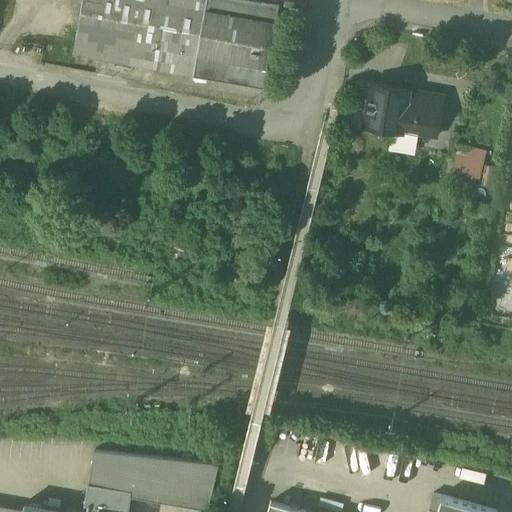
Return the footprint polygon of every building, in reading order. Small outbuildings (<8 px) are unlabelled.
[(208,0),(84,0),(75,56),(155,70),(156,70),(175,73),(175,74),(195,77),(206,11),(208,0)] [(280,7),(240,0),(208,0),(206,11),(277,24),(280,7)] [(277,24),(206,11),(198,57),(269,69),(277,24)] [(269,69),(198,57),(195,77),(266,90),(269,69)] [(442,96),(370,83),(362,125),(402,132),(403,129),(435,135),(442,96)] [(487,150),(460,144),(452,172),(479,179),(487,150)] [(130,511),(134,497),(213,508),(221,465),(95,452),(86,511),(85,511),(130,511)] [(439,511),(496,511),(444,497),(439,511)] [(85,511),(86,511),(27,502),(26,510),(25,511),(85,511)]
